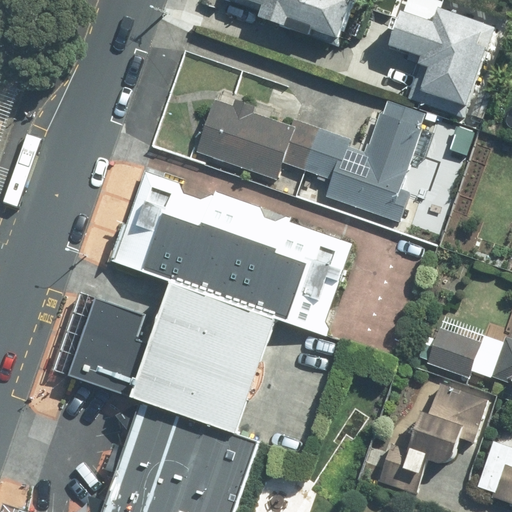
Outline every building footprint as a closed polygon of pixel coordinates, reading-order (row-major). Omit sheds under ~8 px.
[(225,0),(224,4),(343,47),(360,0),(225,0)] [(434,24),(405,15),(394,48),(427,58),(414,99),(464,115),(491,29),(438,12),(434,24)] [(361,147),(215,102),(201,148),(283,173),(287,159),(336,174),(328,200),(406,225),(440,117),(377,97),(361,147)] [(168,277),(276,316),(321,332),(353,243),(149,171),(117,259),(168,277)] [(276,316),(168,277),(160,299),(154,315),(105,297),(77,377),(141,400),(235,433),(269,337),(276,316)] [(511,342),(441,318),(426,363),(511,393),(511,342)] [(485,441),(499,397),(417,371),(380,488),(416,500),(429,461),(452,468),(463,434),(485,441)] [(235,433),(141,400),(101,511),(233,511),(257,443),(235,433)] [(511,445),(498,440),(477,498),(511,510),(511,445)]
